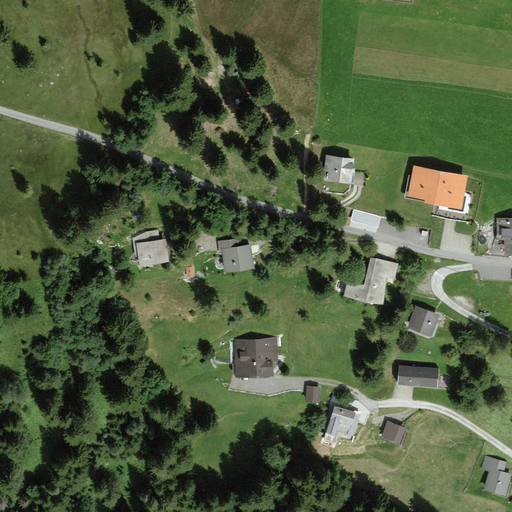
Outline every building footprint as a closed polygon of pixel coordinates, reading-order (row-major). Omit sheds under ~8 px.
[(329,154),(327,179),(356,182),(358,157),(329,154)] [(467,166),(411,155),(403,197),(437,203),(435,214),(470,221),(475,192),(463,190),(467,166)] [(511,218),(498,219),(498,239),(505,239),(506,253),(511,252),(511,218)] [(252,235),(220,240),(225,273),(257,268),(252,235)] [(170,260),(167,238),(138,242),(142,264),(170,260)] [(373,258),(368,281),(350,277),(346,295),(385,303),(391,276),(398,278),(401,264),(373,258)] [(420,304),(412,323),(436,333),(444,314),(420,304)] [(278,336),(236,339),(238,373),(280,371),(278,336)] [(404,361),(403,382),(441,384),(443,363),(404,361)] [(357,446),(368,415),(338,404),(333,417),(344,421),(338,439),(357,446)] [(391,420),(386,436),(405,442),(410,426),(391,420)] [(511,486),(511,473),(491,468),(485,489),(510,495),(511,486)]
